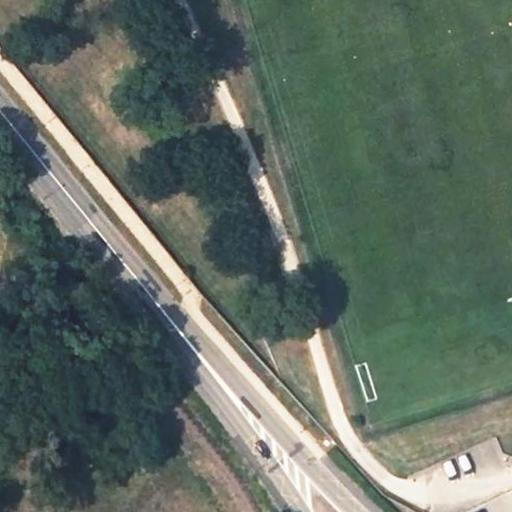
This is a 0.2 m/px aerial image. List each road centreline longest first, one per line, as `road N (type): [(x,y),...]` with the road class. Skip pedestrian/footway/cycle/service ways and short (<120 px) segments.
road 1 (tertiary): [(193,346),(0,109)]
road 2 (tertiary): [(354,511),(193,346)]
road 3 (tertiary): [(193,346),(303,511)]
